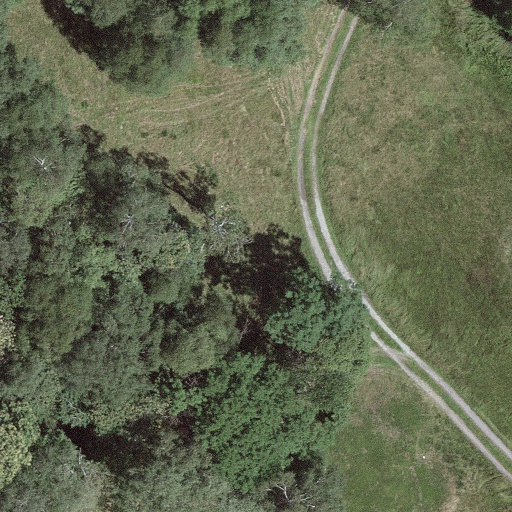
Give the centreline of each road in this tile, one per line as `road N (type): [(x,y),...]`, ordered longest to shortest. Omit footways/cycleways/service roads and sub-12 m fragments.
road 1 (track): [(351,0),(321,66),(301,168),(307,224),(337,289),(379,342),(511,471)]
road 2 (track): [(379,342),(141,496),(130,511)]
